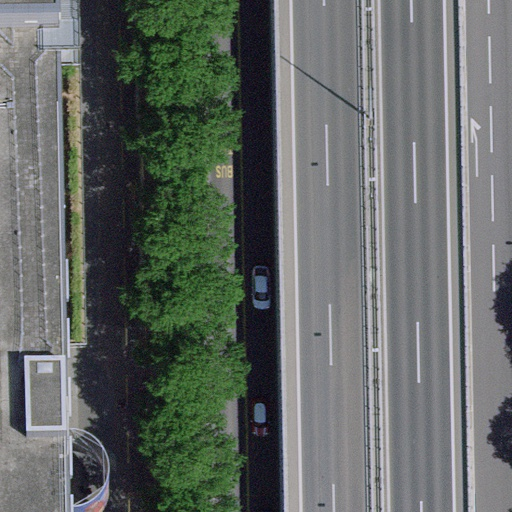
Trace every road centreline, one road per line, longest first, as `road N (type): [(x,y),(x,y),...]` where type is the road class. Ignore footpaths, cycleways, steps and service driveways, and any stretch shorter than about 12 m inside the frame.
road 1 (primary): [(237,0),(248,511)]
road 2 (motorway): [(434,511),(423,0)]
road 3 (motorway): [(326,0),(337,511)]
road 4 (primary): [(511,453),(507,0)]
